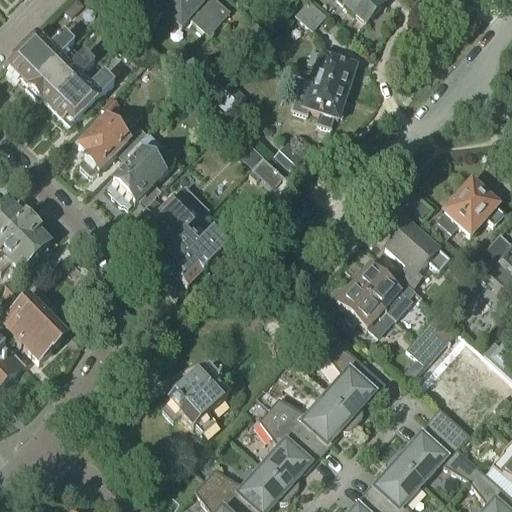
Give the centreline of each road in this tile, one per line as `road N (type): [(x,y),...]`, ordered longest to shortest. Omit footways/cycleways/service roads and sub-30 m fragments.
road 1 (residential): [(0,153),(76,220),(107,272),(102,350),(35,462)]
road 2 (residential): [(285,267),(466,77)]
road 3 (residential): [(318,511),(406,413)]
